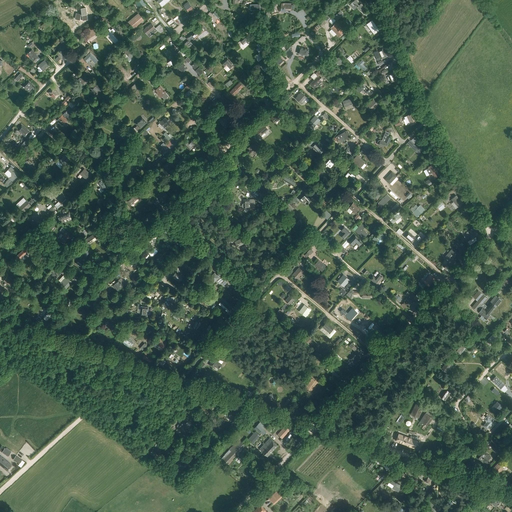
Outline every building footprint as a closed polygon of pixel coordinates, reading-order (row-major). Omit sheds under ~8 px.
[(71,6),(73,8),(77,6),(78,7),(80,6),(80,8),(82,6),(81,4),(80,4),(77,0),(75,0),(71,3),(72,5),(71,6)] [(145,4),(142,0),(138,0),(135,3),(140,9),(145,4)] [(354,0),(352,2),(360,11),(365,7),(357,0),(354,0)] [(340,11),(333,17),(337,20),(344,14),(340,11)] [(136,22),(134,23),(133,22),(131,24),(136,30),(138,28),(136,26),(143,20),(141,17),(139,19),(138,18),(135,20),(136,22)] [(48,19),(40,26),(45,32),(49,29),(50,30),(55,26),(48,19)] [(372,20),(366,24),(373,33),(379,29),(372,20)] [(143,30),(147,35),(156,28),(151,23),(143,30)] [(330,28),(339,37),(343,33),(335,24),(330,28)] [(202,27),(192,35),(194,38),(205,31),(202,27)] [(110,31),(107,33),(110,36),(114,41),(116,43),(119,41),(111,33),(113,32),(110,28),(109,29),(110,31)] [(239,41),(243,45),(246,42),(248,44),(252,40),(251,38),(247,34),(239,41)] [(55,46),(58,49),(65,44),(62,40),(55,46)] [(174,45),(167,50),(173,57),(179,52),(174,45)] [(307,55),(308,50),(299,47),(298,53),(301,54),(300,55),(303,56),(304,55),(307,55)] [(128,48),(124,52),(132,60),(135,56),(132,53),(131,54),(130,53),(131,51),(128,48)] [(378,53),(377,53),(378,57),(379,56),(381,59),(386,57),(382,48),(377,50),(378,53)] [(27,54),(33,61),(38,57),(32,50),(27,54)] [(90,58),(95,63),(98,60),(90,53),(84,59),(87,62),(90,58)] [(340,57),(329,61),(331,65),(342,62),(340,57)] [(227,58),(221,64),(225,67),(227,65),(230,69),(234,66),(227,58)] [(38,65),(43,70),(50,64),(45,59),(38,65)] [(275,70),(266,60),(260,66),(263,69),(266,66),(272,73),(275,70)] [(366,69),(362,65),(364,62),(361,60),(357,65),(364,71),(366,69)] [(182,62),(176,67),(182,73),(188,68),(182,62)] [(345,75),(348,77),(352,72),(345,68),(344,70),(347,72),(345,75)] [(388,76),(387,77),(389,80),(390,80),(391,82),(396,80),(393,71),(387,74),(388,76)] [(15,79),(18,81),(23,75),(20,73),(15,79)] [(79,78),(78,80),(84,86),(89,80),(85,76),(84,78),(82,76),(80,77),(79,78)] [(149,79),(154,85),(157,83),(152,77),(149,79)] [(310,84),(314,88),(321,81),(317,77),(310,84)] [(230,80),(225,85),(228,88),(233,84),(230,80)] [(23,86),(29,92),(34,86),(28,81),(23,86)] [(229,92),(233,96),(243,87),(239,82),(229,92)] [(91,88),(93,90),(95,92),(97,94),(102,90),(95,84),(91,88)] [(363,84),(356,89),(359,93),(363,90),(366,95),(368,93),(370,95),(373,93),(370,89),(368,90),(363,84)] [(161,97),(162,96),(164,99),(168,96),(160,86),(155,90),(159,94),(158,94),(161,97)] [(48,93),(55,100),(60,94),(53,87),(48,93)] [(190,87),(183,93),(186,96),(187,95),(192,90),(193,90),(190,87)] [(406,99),(403,100),(405,103),(411,100),(405,89),(400,91),(402,94),(403,93),(406,99)] [(295,98),(301,104),(307,98),(301,92),(295,98)] [(351,98),(342,101),(344,107),(353,104),(351,98)] [(366,106),(371,112),(378,105),(373,99),(366,106)] [(59,118),(64,123),(68,119),(67,117),(71,114),(67,110),(59,118)] [(271,118),(275,122),(282,116),(280,113),(278,111),(271,118)] [(410,123),(411,125),(416,122),(412,113),(407,116),(404,117),(407,124),(410,123)] [(221,119),(228,127),(233,122),(226,115),(221,119)] [(312,125),(314,127),(320,120),(315,115),(309,122),(312,125)] [(157,125),(162,130),(171,121),(166,116),(157,125)] [(135,123),(140,129),(147,122),(142,117),(135,123)] [(18,130),(25,136),(29,132),(21,125),(18,130)] [(256,131),(260,136),(268,129),(263,125),(256,131)] [(336,137),(339,143),(351,136),(347,130),(336,137)] [(163,134),(165,136),(161,140),(169,147),(176,140),(166,131),(163,134)] [(116,136),(127,141),(129,137),(117,132),(116,136)] [(134,142),(137,146),(143,139),(140,136),(134,142)] [(379,145),(383,147),(384,145),(386,146),(387,146),(388,143),(391,138),(387,136),(385,141),(380,140),(379,140),(378,141),(377,142),(379,143),(379,145)] [(21,146),(24,149),(29,144),(28,142),(31,139),(28,137),(21,146)] [(184,144),(190,150),(196,144),(191,140),(189,142),(187,141),(184,144)] [(416,146),(421,151),(426,146),(421,141),(416,146)] [(165,150),(168,147),(162,142),(160,145),(165,150)] [(312,147),(320,155),(324,151),(316,142),(312,147)] [(248,148),(250,150),(248,151),(252,154),(253,152),(255,154),(258,151),(256,149),(258,147),(254,145),(253,146),(251,145),(248,148)] [(100,158),(102,159),(105,150),(98,148),(96,155),(100,156),(100,158)] [(59,161),(63,166),(70,159),(65,154),(59,161)] [(353,161),(360,167),(364,163),(357,156),(353,161)] [(324,164),(330,169),(335,163),(329,158),(324,164)] [(171,159),(164,166),(169,171),(172,173),(175,170),(172,167),(175,164),(171,159)] [(24,162),(31,170),(34,169),(27,160),(24,162)] [(429,168),(426,169),(426,170),(429,175),(432,173),(434,177),(439,175),(433,164),(428,167),(429,168)] [(12,181),(19,174),(11,167),(5,173),(12,181)] [(123,171),(120,173),(124,179),(133,173),(129,167),(126,169),(125,169),(123,171)] [(79,174),(88,181),(92,175),(84,168),(79,174)] [(344,176),(347,178),(349,175),(353,179),(351,181),(354,183),(357,179),(355,177),(356,176),(351,172),(350,173),(348,171),(344,176)] [(385,179),(389,184),(397,176),(392,172),(385,179)] [(97,182),(97,183),(97,184),(98,185),(99,186),(100,186),(101,187),(98,189),(101,192),(103,191),(103,189),(107,186),(102,178),(97,182)] [(286,182),(293,188),(296,184),(289,178),(286,182)] [(373,196),(377,199),(383,193),(376,187),(373,190),(376,193),(373,196)] [(450,201),(459,192),(455,187),(446,196),(450,201)] [(157,195),(158,197),(162,201),(168,196),(165,192),(164,193),(162,191),(157,195)] [(309,202),(312,199),(306,193),(299,199),(302,202),(305,199),(308,202),(309,202)] [(126,200),(130,205),(137,198),(133,194),(126,200)] [(378,202),(382,206),(391,198),(387,194),(378,202)] [(452,199),(454,201),(451,204),(455,209),(458,206),(459,207),(463,204),(456,195),(452,199)] [(401,197),(397,200),(403,206),(406,202),(401,197)] [(244,209),(255,208),(255,199),(243,199),(243,203),(242,204),(242,205),(242,206),(243,207),(243,208),(244,208),(244,209)] [(26,200),(19,207),(23,212),(31,206),(26,200)] [(436,205),(440,211),(445,207),(440,202),(436,205)] [(350,214),(353,211),(356,214),(360,209),(353,203),(349,207),(349,208),(347,211),(350,214)] [(417,217),(425,209),(420,204),(412,212),(417,217)] [(58,216),(60,221),(70,217),(68,212),(67,212),(65,209),(62,210),(63,214),(58,216)] [(30,215),(37,223),(42,218),(35,210),(30,215)] [(389,218),(393,223),(402,216),(398,211),(389,218)] [(355,229),(354,230),(363,238),(367,233),(363,230),(364,228),(360,225),(356,230),(355,229)] [(341,236),(344,239),(350,233),(344,226),(341,229),(344,233),(341,236)] [(71,234),(62,227),(60,230),(64,233),(60,239),(65,242),(71,234)] [(468,235),(471,240),(474,237),(475,238),(479,235),(475,229),(468,235)] [(386,236),(382,233),(381,235),(378,232),(372,240),(376,244),(380,239),(382,241),(386,236)] [(416,238),(408,232),(404,236),(412,243),(416,238)] [(86,239),(89,245),(96,240),(93,234),(86,239)] [(349,243),(352,246),(355,243),(359,246),(362,242),(355,236),(352,240),(349,243)] [(243,239),(242,239),(241,238),(234,241),(237,247),(244,244),(243,242),(244,241),(246,245),(248,243),(245,237),(243,238),(243,239)] [(350,237),(342,246),(344,248),(349,243),(352,240),(350,237)] [(398,242),(395,245),(403,252),(406,248),(398,242)] [(122,249),(117,244),(113,248),(117,253),(122,249)] [(76,250),(86,257),(90,252),(80,245),(76,250)] [(16,257),(19,260),(23,255),(26,258),(29,256),(24,250),(16,257)] [(445,257),(446,259),(447,260),(449,261),(456,254),(451,250),(445,257)] [(314,264),(322,271),(326,266),(318,260),(314,264)] [(81,270),(91,277),(94,272),(84,265),(81,270)] [(60,270),(67,276),(69,272),(63,267),(60,270)] [(292,275),(297,279),(303,271),(299,267),(292,275)] [(424,269),(418,276),(421,279),(427,273),(424,269)] [(172,277),(179,283),(183,278),(176,272),(172,277)] [(218,282),(222,278),(218,274),(217,275),(215,273),(210,277),(214,282),(216,280),(218,282)] [(370,279),(377,284),(383,276),(379,273),(375,278),(373,276),(370,279)] [(337,281),(344,287),(350,280),(343,274),(337,281)] [(399,274),(396,277),(403,283),(406,279),(399,274)] [(59,280),(61,283),(64,286),(64,287),(65,289),(72,282),(66,277),(63,275),(59,280)] [(431,275),(424,282),(428,286),(435,279),(431,275)] [(9,276),(5,282),(11,287),(15,281),(9,276)] [(112,285),(117,290),(123,286),(123,285),(126,283),(121,277),(112,285)] [(492,293),(493,294),(498,288),(494,285),(489,290),(488,289),(484,293),(488,297),(492,293)] [(338,293),(342,296),(346,292),(342,288),(338,293)] [(479,318),(484,322),(490,314),(491,312),(492,313),(494,311),(493,310),(501,301),(496,296),(491,302),(491,303),(488,307),(483,302),(487,298),(479,291),(474,297),(477,301),(472,307),(482,315),(479,318)] [(406,298),(412,303),(417,298),(411,292),(406,298)] [(285,301),(290,304),(296,298),(290,293),(288,295),(289,296),(285,301)] [(226,313),(230,309),(230,308),(221,300),(218,305),(226,313)] [(86,317),(90,311),(82,305),(78,312),(81,314),(86,317)] [(304,305),(299,312),(305,316),(310,309),(304,305)] [(148,307),(141,306),(140,315),(147,316),(148,313),(148,307)] [(234,313),(230,309),(226,313),(231,317),(234,313)] [(347,313),(343,317),(349,322),(356,314),(350,309),(347,313)] [(43,317),(47,321),(53,314),(49,310),(43,317)] [(293,318),(295,322),(300,320),(296,312),(287,316),(289,319),(293,318)] [(105,324),(105,326),(106,327),(108,326),(111,330),(118,331),(119,327),(113,326),(110,323),(109,324),(106,322),(105,323),(105,324)] [(323,327),(331,334),(335,330),(326,322),(323,327)] [(498,341),(500,339),(494,333),(485,342),(489,346),(493,342),(491,341),(494,338),(498,341)] [(306,335),(303,338),(308,343),(311,340),(306,335)] [(130,340),(131,340),(129,338),(128,339),(126,337),(124,339),(124,340),(123,342),(124,343),(124,344),(126,345),(127,345),(128,346),(130,344),(132,345),(134,343),(130,340)] [(162,339),(159,337),(155,343),(162,349),(168,342),(163,338),(162,339)] [(467,339),(457,351),(460,354),(471,343),(467,339)] [(173,356),(176,359),(179,355),(176,353),(178,350),(175,347),(168,356),(171,358),(173,356)] [(349,359),(355,363),(360,357),(355,352),(349,359)] [(449,355),(448,357),(451,360),(452,358),(456,361),(458,358),(450,352),(448,354),(449,355)] [(214,358),(209,365),(214,368),(214,367),(215,367),(218,369),(217,369),(218,369),(222,364),(214,358)] [(441,368),(447,373),(453,364),(448,360),(441,368)] [(496,376),(492,381),(501,389),(505,384),(496,376)] [(304,388),(311,392),(315,386),(313,384),(315,381),(312,378),(304,388)] [(440,397),(445,401),(451,392),(446,389),(440,397)] [(497,401),(491,408),(496,413),(502,406),(497,401)] [(424,406),(416,402),(411,414),(419,417),(424,406)] [(229,409),(225,414),(233,420),(237,416),(235,414),(234,413),(229,409)] [(429,412),(428,414),(425,412),(419,421),(427,426),(434,415),(429,412)] [(483,426),(487,429),(494,421),(487,416),(484,419),(486,422),(483,426)] [(178,428),(185,433),(189,427),(183,422),(178,428)] [(266,426),(260,422),(254,428),(260,433),(264,429),(265,427),(266,426)] [(286,425),(277,434),(282,438),(290,430),(286,425)] [(376,436),(382,438),(384,433),(386,428),(380,426),(378,431),(376,436)] [(249,439),(253,443),(260,436),(256,431),(249,439)] [(396,441),(415,448),(418,438),(420,433),(415,432),(413,436),(412,439),(399,434),(396,441)] [(270,438),(265,443),(272,451),(278,445),(270,438)] [(487,440),(484,443),(488,446),(487,447),(490,450),(492,447),(490,444),(490,443),(487,440)] [(223,461),(227,465),(245,445),(241,441),(223,461)] [(272,451),(265,443),(260,449),(267,456),(272,451)] [(8,456),(11,452),(5,448),(2,452),(8,456)] [(477,458),(484,464),(487,460),(488,460),(491,457),(488,454),(487,455),(483,451),(477,458)] [(381,452),(375,461),(378,463),(384,454),(381,452)] [(0,464),(7,470),(12,465),(0,455),(0,464)] [(390,468),(388,466),(391,464),(385,458),(381,463),(388,470),(390,468)] [(178,466),(185,467),(186,460),(178,459),(178,466)] [(492,469),(498,475),(504,468),(498,462),(492,469)] [(424,481),(430,483),(434,474),(428,472),(424,481)] [(387,485),(398,491),(402,486),(391,479),(387,485)] [(274,504),(284,495),(278,488),(268,498),(274,504)] [(495,496),(490,502),(496,507),(501,501),(495,496)] [(432,508),(438,511),(440,509),(431,502),(429,505),(426,510),(429,511),(432,508)]
